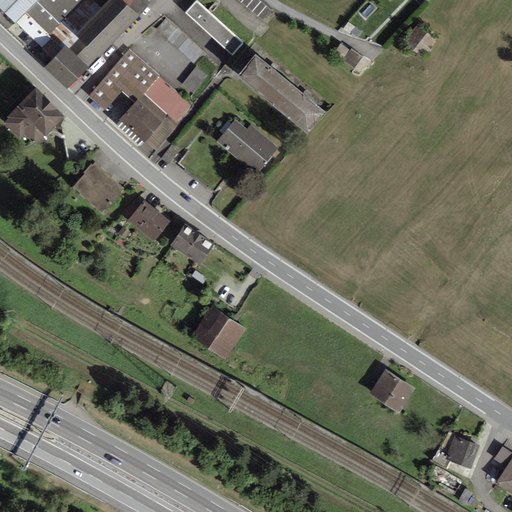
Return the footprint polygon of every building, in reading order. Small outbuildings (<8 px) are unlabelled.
[(63,44),(100,7),(91,0),(0,0),(0,8),(50,57),(63,44)] [(106,0),(100,7),(63,44),(88,67),(138,17),(121,0),(106,0)] [(242,44),(194,1),(183,13),(230,56),(242,44)] [(193,61),(202,53),(167,18),(159,26),(193,61)] [(436,39),(416,24),(400,44),(420,59),(436,39)] [(88,67),(63,44),(50,57),(42,66),(67,90),(88,67)] [(129,52),(91,95),(102,104),(127,76),(175,120),(188,105),(129,52)] [(322,112),(252,55),(235,76),(305,133),(322,112)] [(196,91),(210,73),(199,65),(186,83),(196,91)] [(62,115),(33,87),(0,120),(0,123),(16,139),(21,134),(32,145),(62,115)] [(141,142),(160,123),(138,101),(119,121),(141,142)] [(245,131),(232,120),(214,143),(256,177),(279,150),(249,125),(245,131)] [(215,190),(224,178),(189,150),(180,162),(215,190)] [(121,189),(93,163),(73,184),(101,210),(121,189)] [(148,212),(138,204),(126,219),(153,240),(167,222),(150,209),(148,212)] [(212,244),(182,226),(170,245),(201,263),(212,244)] [(245,329),(210,306),(190,337),(224,360),(245,329)] [(411,386),(382,369),(367,395),(397,412),(411,386)] [(474,444),(452,438),(446,460),(468,465),(474,444)] [(511,458),(494,486),(511,497),(511,458)]
